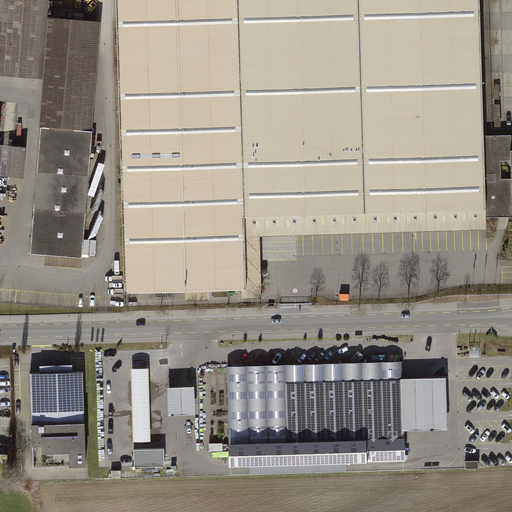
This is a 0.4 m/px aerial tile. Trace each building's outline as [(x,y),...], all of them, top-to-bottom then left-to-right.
[(29,255),(81,259),(99,23),(48,19),(49,0),(0,0),(0,75),(42,79),(29,255)] [(261,238),(486,232),(485,220),(511,218),(511,152),(509,153),(510,137),(484,138),(483,128),(478,0),(116,0),(126,293),(185,291),(185,305),(261,302),(261,238)] [(24,177),(28,145),(12,143),(8,175),(24,177)] [(84,253),(96,254),(97,239),(85,238),(84,253)] [(344,459),(404,458),(403,428),(400,375),(399,359),(350,361),(243,363),(225,364),(226,463),(248,462),(248,471),(344,468),(344,459)] [(133,441),(151,440),(149,367),(131,367),(133,441)] [(86,468),(82,374),(28,377),(32,470),(86,468)] [(436,375),(400,375),(403,428),(446,427),(444,375),(436,375)] [(195,385),(168,386),(169,414),(196,413),(195,385)] [(164,466),(164,448),(134,448),(135,466),(164,466)]
